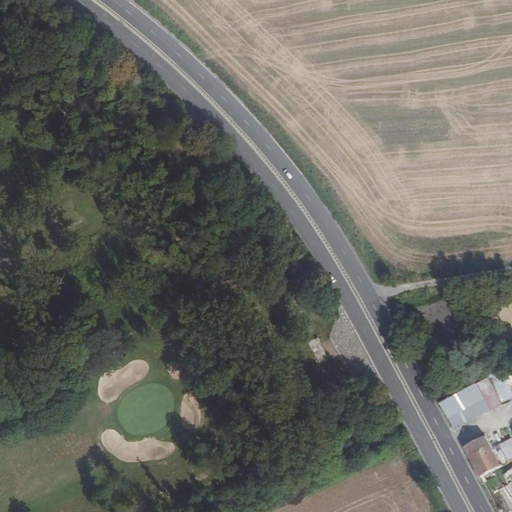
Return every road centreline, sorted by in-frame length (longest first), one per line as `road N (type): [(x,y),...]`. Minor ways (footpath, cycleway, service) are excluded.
road 1 (primary): [(71,0),(146,57),(279,197),(330,270),(460,511)]
road 2 (primary): [(483,511),(370,299),(295,187),(245,123),(108,0)]
road 3 (track): [(370,299),(511,270)]
